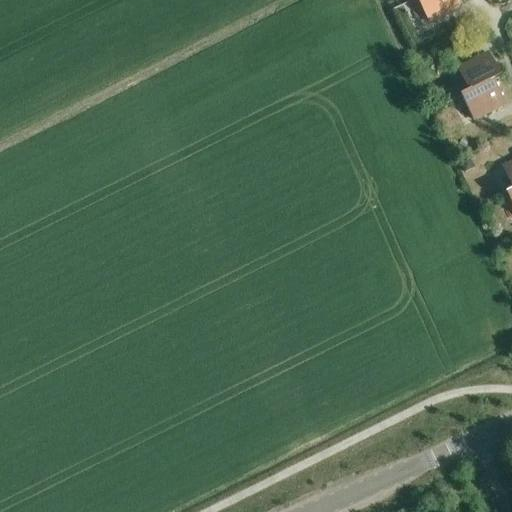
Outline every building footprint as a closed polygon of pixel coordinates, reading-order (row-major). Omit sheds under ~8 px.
[(460,8),(455,0),(417,0),(430,23),(460,8)] [(500,78),(487,54),(458,69),(470,93),(500,78)] [(500,79),(500,78),(462,98),(475,122),(505,106),(492,83),(500,79)] [(469,162),(459,167),(463,176),(474,171),(469,162)] [(508,196),(511,193),(511,162),(503,167),(511,184),(511,192),(508,195),(508,196)]
